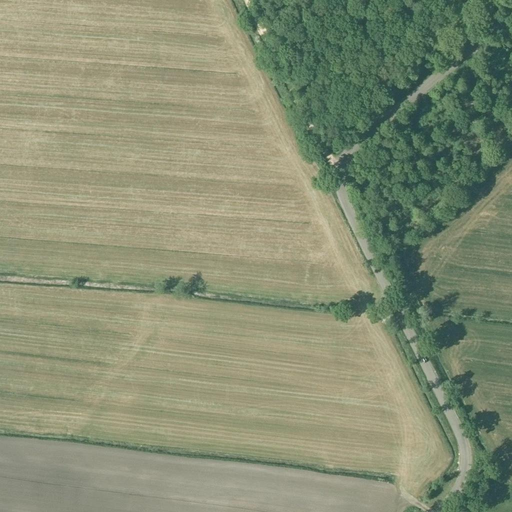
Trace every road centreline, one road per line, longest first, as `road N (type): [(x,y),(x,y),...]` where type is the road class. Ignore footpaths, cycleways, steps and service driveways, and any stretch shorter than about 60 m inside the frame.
road 1 (tertiary): [(443,511),(462,489),(464,449),(346,204),(342,172),(351,150),(511,15)]
road 2 (track): [(248,0),(341,185)]
